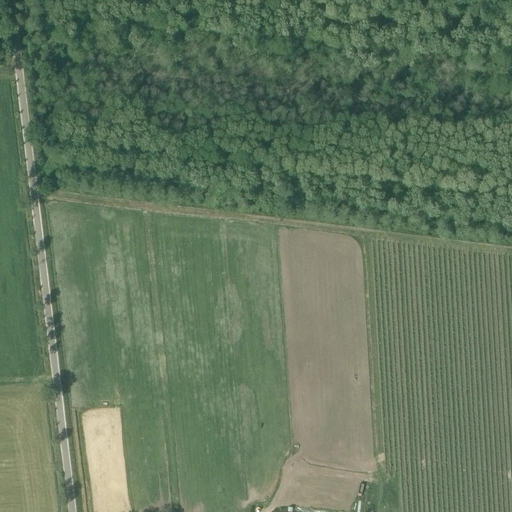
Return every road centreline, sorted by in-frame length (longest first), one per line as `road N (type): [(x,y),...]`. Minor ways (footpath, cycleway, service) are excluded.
road 1 (unclassified): [(72,511),(10,0)]
road 2 (track): [(511,251),(34,196)]
